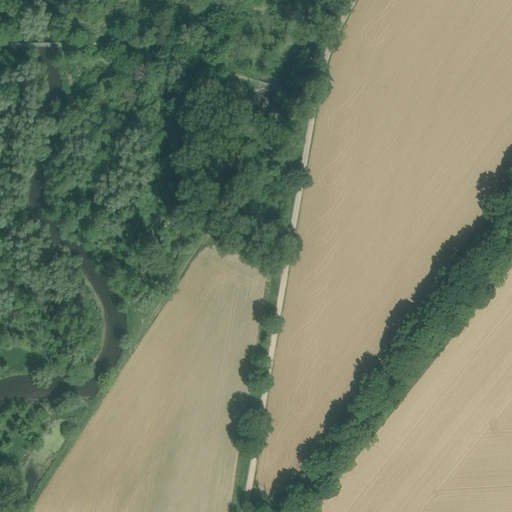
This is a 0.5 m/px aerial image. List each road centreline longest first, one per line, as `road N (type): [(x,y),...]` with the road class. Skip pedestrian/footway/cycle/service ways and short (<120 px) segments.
road 1 (track): [(311,95),(248,511)]
road 2 (track): [(291,222),(211,229),(164,306),(136,311)]
